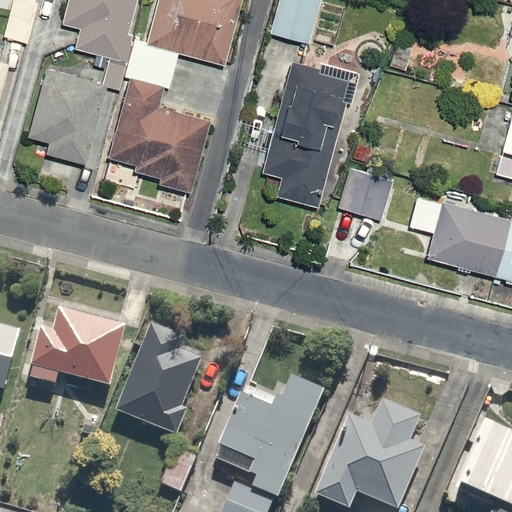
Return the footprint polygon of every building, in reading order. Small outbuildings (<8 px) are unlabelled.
[(0,38),(25,45),(35,0),(5,0),(0,21),(0,38)] [(70,29),(65,47),(100,58),(94,81),(110,86),(135,0),(61,0),(55,25),(70,29)] [(125,35),(114,80),(118,81),(123,82),(153,89),(165,92),(174,53),(219,64),(234,0),(151,0),(142,39),(125,35)] [(306,41),(317,0),(270,0),(262,29),(306,41)] [(406,71),(417,38),(394,31),(384,64),(406,71)] [(269,192),(306,204),(346,80),(289,62),(255,169),(275,175),(269,192)] [(97,86),(35,69),(17,137),(40,143),(38,151),(75,161),(97,86)] [(127,165),(125,173),(148,178),(146,187),(185,196),(202,123),(148,110),(153,89),(123,82),(118,81),(100,158),(127,165)] [(511,111),(506,111),(492,174),(511,178),(511,184),(509,198),(511,198),(511,111)] [(375,172),(347,162),(331,205),(359,215),(375,172)] [(511,214),(437,197),(423,255),(511,275),(511,214)] [(35,325),(23,375),(50,382),(53,370),(106,383),(121,323),(59,308),(53,329),(35,325)] [(0,388),(3,389),(18,326),(0,322),(0,388)] [(199,359),(144,335),(113,407),(168,431),(199,359)] [(316,386),(286,373),(274,400),(236,383),(200,465),(269,495),(316,386)] [(392,510),(422,443),(406,436),(414,418),(377,401),(368,423),(343,412),(307,493),(343,509),(351,491),(392,510)] [(511,436),(470,419),(444,480),(511,509),(511,436)] [(192,455),(169,447),(156,483),(179,491),(192,455)] [(261,511),(266,501),(228,486),(217,511),(261,511)] [(502,511),(465,497),(458,511),(502,511)]
